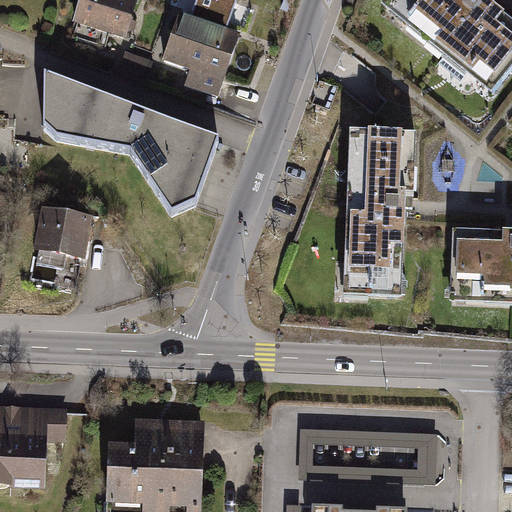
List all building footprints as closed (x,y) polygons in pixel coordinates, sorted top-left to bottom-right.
[(140,0),(83,0),(74,27),(125,45),(140,0)] [(199,0),(192,22),(180,18),(164,66),(192,75),(187,91),(221,103),(242,38),(228,34),(238,5),(222,0),(199,0)] [(511,24),(480,0),(397,0),(386,14),(495,100),(511,77),(511,24)] [(151,61),(128,53),(119,78),(142,86),(151,61)] [(217,143),(43,82),(43,129),(59,143),(130,155),(172,219),(195,208),(217,143)] [(407,145),(343,141),(333,303),(397,307),(407,145)] [(38,257),(92,267),(100,224),(46,214),(38,257)] [(511,239),(459,238),(456,308),(511,309),(511,239)] [(0,491),(49,493),(51,446),(67,447),(68,411),(0,409),(0,491)] [(201,511),(204,425),(139,423),(138,449),(109,448),(107,511),(201,511)] [(441,437),(298,430),(295,484),(438,491),(441,437)]
